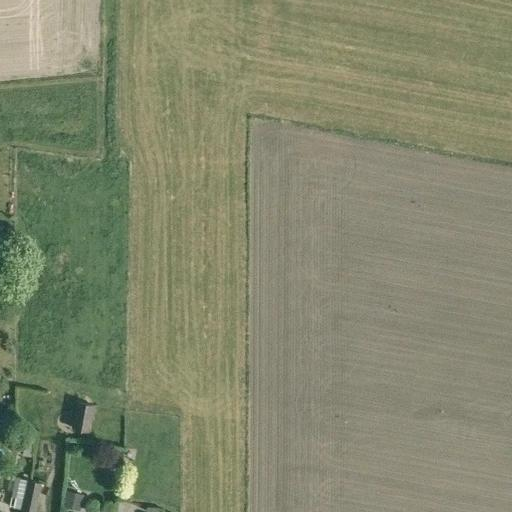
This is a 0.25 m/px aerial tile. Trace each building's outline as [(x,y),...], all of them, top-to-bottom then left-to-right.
[(90,431),(95,404),(75,400),(70,428),(90,431)] [(32,456),(36,431),(27,430),(22,454),(32,456)] [(22,509),(28,479),(19,477),(13,507),(21,509),(22,509)] [(35,511),(42,482),(28,479),(22,509),(21,509),(19,511),(35,511)] [(80,511),(84,494),(66,490),(63,507),(80,511)]
